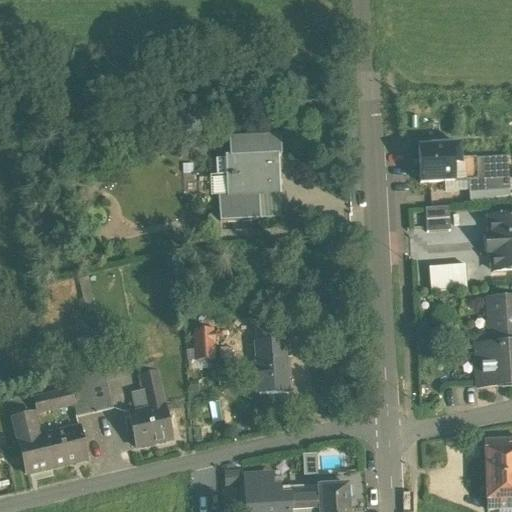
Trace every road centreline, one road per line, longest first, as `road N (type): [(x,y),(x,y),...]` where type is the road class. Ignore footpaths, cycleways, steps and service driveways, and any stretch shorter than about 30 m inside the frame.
road 1 (residential): [(387,431),(364,0)]
road 2 (residential): [(13,511),(350,427),(387,431)]
road 3 (residential): [(387,431),(511,411)]
